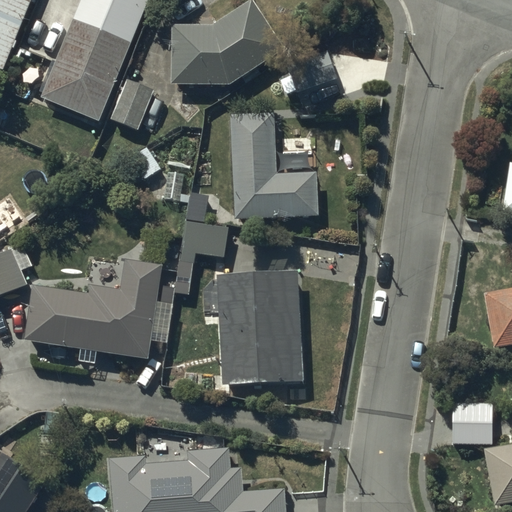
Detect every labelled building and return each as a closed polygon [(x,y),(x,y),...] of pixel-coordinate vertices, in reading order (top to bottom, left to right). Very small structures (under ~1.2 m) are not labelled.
[(0,0),(0,63),(25,0),(0,0)] [(145,0),(82,0),(74,19),(128,41),(145,0)] [(215,32),(173,31),(172,83),(225,83),(275,46),(247,9),(215,32)] [(128,41),(74,19),(43,95),(97,117),(128,41)] [(335,79),(324,50),(286,65),(297,94),(335,79)] [(150,94),(128,85),(113,119),(135,129),(150,94)] [(274,119),(230,119),(231,213),(314,212),(313,175),(274,176),(274,119)] [(211,194),(192,191),(187,218),(207,221),(211,194)] [(223,255),(228,226),(186,220),(175,292),(188,294),(193,261),(194,262),(195,251),(223,255)] [(10,252),(0,256),(0,292),(24,283),(10,252)] [(158,266),(128,262),(123,291),(96,287),(94,298),(36,290),(29,335),(145,352),(158,266)] [(295,271),(219,275),(225,380),(300,376),(295,271)] [(511,337),(511,292),(491,296),(498,340),(511,337)] [(492,443),(493,404),(453,403),(452,441),(492,443)] [(511,495),(511,444),(487,449),(497,499),(511,495)] [(0,511),(20,511),(43,478),(0,451),(0,450),(0,511)] [(225,452),(193,454),(193,462),(141,466),(141,459),(112,461),(116,511),(283,511),(281,492),(239,495),(237,472),(226,473),(225,452)]
